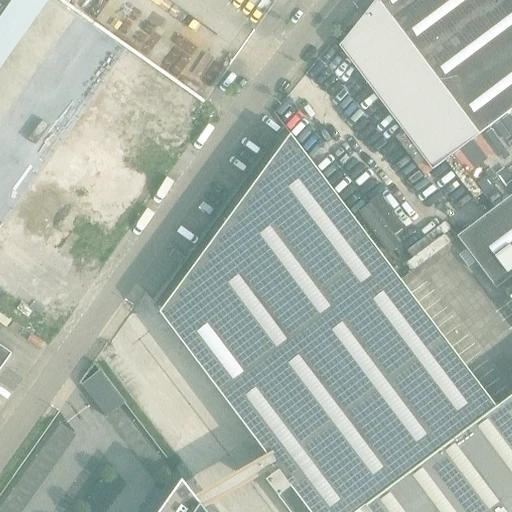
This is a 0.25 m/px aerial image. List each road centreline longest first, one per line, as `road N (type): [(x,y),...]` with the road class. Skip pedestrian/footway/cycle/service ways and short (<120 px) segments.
road 1 (unclassified): [(332,0),(243,111),(0,454)]
road 2 (unknown): [(111,296),(260,511)]
